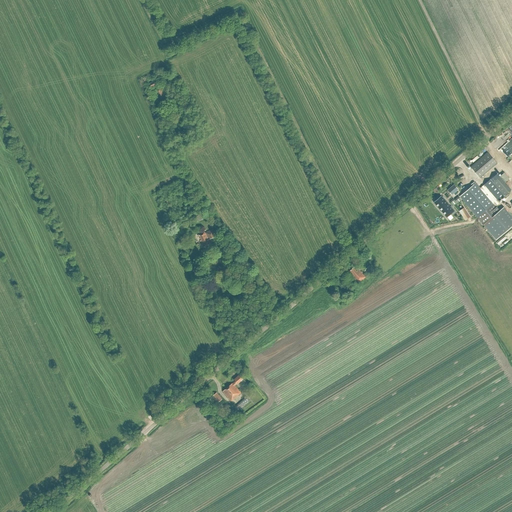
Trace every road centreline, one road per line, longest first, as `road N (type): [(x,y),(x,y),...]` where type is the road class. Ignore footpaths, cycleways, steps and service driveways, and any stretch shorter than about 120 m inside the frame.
road 1 (unclassified): [(51,511),(511,114)]
road 2 (track): [(143,0),(159,33),(175,40),(226,16),(239,19),(350,239)]
